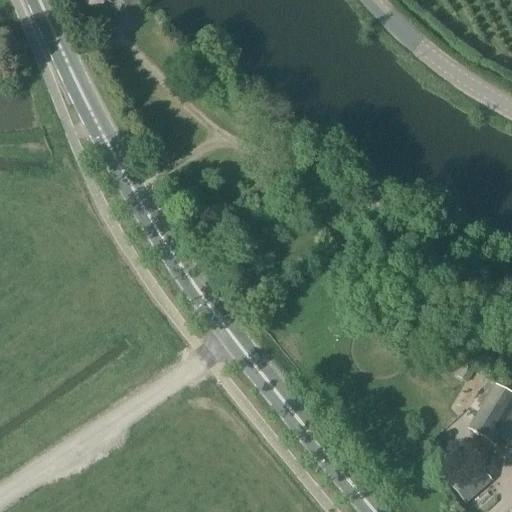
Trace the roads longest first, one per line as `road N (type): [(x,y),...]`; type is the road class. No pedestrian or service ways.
road 1 (secondary): [(375,511),(176,256),(40,0)]
road 2 (track): [(0,497),(240,340)]
road 3 (tertiary): [(511,108),(479,91),(375,0)]
